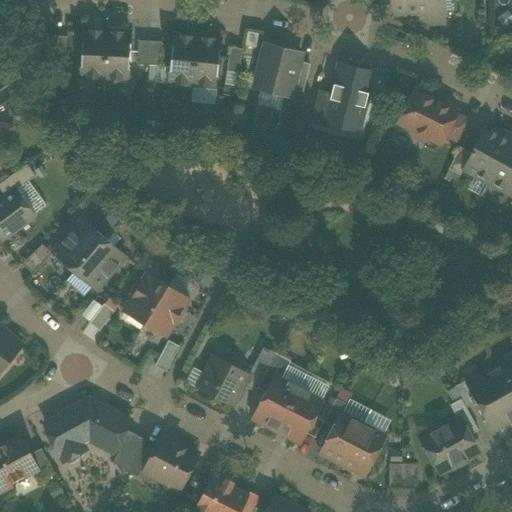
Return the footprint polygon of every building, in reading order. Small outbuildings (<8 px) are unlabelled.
[(443,0),(391,0),(392,14),(418,13),(444,12),(443,0)] [(446,0),(446,10),(455,10),(455,0),(446,0)] [(418,13),(419,25),(444,25),(444,12),(418,13)] [(102,79),(104,79),(106,31),(82,30),(80,78),(88,78),(90,81),(99,81),(102,79)] [(130,32),(106,31),(104,79),(106,79),(108,82),(117,82),(120,80),(128,80),(130,32)] [(190,85),(192,85),(197,37),(173,35),(168,82),(176,83),(178,86),(187,87),(190,85)] [(41,52),(53,53),(54,36),(42,36),(41,52)] [(52,60),(65,61),(66,37),(54,36),(53,53),(52,60)] [(221,39),(197,37),(192,85),(195,85),(196,88),(206,89),(208,86),(216,87),(221,39)] [(137,65),(149,65),(150,41),(138,41),(137,65)] [(162,42),(150,41),(149,65),(161,66),(162,42)] [(255,87),(290,96),(291,90),(299,62),(300,54),(265,46),(255,87)] [(227,71),(238,73),(242,49),(230,48),(227,71)] [(291,90),(303,92),(310,64),(299,62),(291,90)] [(330,94),(329,100),(364,108),(370,87),(368,87),(372,73),(338,64),(330,94)] [(314,111),(325,114),(329,100),(330,94),(319,91),(314,111)] [(429,140),(439,144),(441,143),(445,136),(456,113),(457,112),(456,110),(451,108),(448,108),(437,103),(436,100),(419,92),(413,94),(409,101),(411,109),(409,110),(402,124),(403,126),(413,132),(415,137),(424,141),(429,140)] [(331,124),(342,127),(344,120),(360,124),(364,108),(329,100),(325,114),(314,111),(310,125),(330,130),(331,124)] [(12,101),(13,113),(28,113),(27,101),(12,101)] [(445,136),(456,142),(464,125),(467,126),(469,120),(456,113),(445,136)] [(359,131),(360,124),(344,120),(342,127),(359,131)] [(0,144),(8,146),(12,127),(0,124),(0,144)] [(485,126),(483,132),(490,135),(492,130),(485,126)] [(498,133),(492,130),(490,135),(483,132),(470,154),(462,169),(463,169),(489,183),(511,141),(509,139),(511,136),(500,130),(498,133)] [(511,140),(511,141),(489,183),(511,196),(511,140)] [(449,169),(459,175),(463,169),(462,169),(470,154),(460,148),(449,169)] [(0,184),(0,188),(6,197),(16,190),(28,181),(35,176),(27,165),(0,184)] [(28,181),(16,190),(34,214),(46,205),(45,205),(46,205),(28,181)] [(35,216),(34,214),(16,190),(6,197),(0,201),(0,239),(1,241),(35,216)] [(52,253),(74,272),(104,237),(82,218),(52,253)] [(126,256),(104,237),(74,272),(96,291),(126,256)] [(23,262),(35,273),(52,253),(41,244),(23,262)] [(123,312),(144,325),(168,286),(147,272),(140,283),(139,283),(131,295),(132,296),(123,312)] [(189,299),(168,286),(144,325),(165,338),(175,322),(176,323),(184,310),(183,309),(189,299)] [(89,323),(99,331),(114,312),(104,304),(89,323)] [(0,372),(22,346),(0,327),(0,372)] [(155,366),(166,372),(179,346),(168,340),(155,366)] [(274,353),(267,367),(256,387),(266,393),(276,375),(281,378),(290,362),(290,361),(274,353)] [(196,388),(232,407),(243,386),(249,374),(213,355),(196,388)] [(254,392),(256,387),(267,367),(256,361),(249,374),(243,386),(254,392)] [(290,362),(281,378),(299,387),(307,371),(290,362)] [(511,371),(507,362),(467,384),(477,402),(492,431),(511,419),(511,371)] [(303,390),(312,374),(307,371),(299,387),(303,390)] [(312,374),(303,390),(322,399),(330,384),(312,374)] [(254,418),(277,430),(299,387),(281,378),(276,375),(266,393),(254,418)] [(461,399),(466,408),(477,402),(467,384),(465,381),(454,387),(461,399)] [(303,390),(299,387),(277,430),(300,442),(308,426),(312,425),(316,417),(314,413),(322,399),(303,390)] [(324,422),(334,427),(342,413),(347,404),(336,399),(324,422)] [(450,405),(457,418),(458,417),(468,436),(478,430),(466,408),(461,399),(450,405)] [(60,454),(64,461),(78,453),(82,444),(82,443),(89,439),(93,432),(116,444),(117,445),(125,429),(130,421),(115,413),(114,409),(110,407),(107,408),(90,400),(90,402),(88,401),(78,407),(77,405),(60,414),(61,415),(44,424),(51,436),(49,437),(58,455),(60,454)] [(321,452),(342,464),(363,424),(342,413),(334,427),(321,452)] [(477,453),(468,436),(458,417),(457,418),(437,429),(435,427),(434,428),(436,433),(424,439),(422,434),(420,436),(423,440),(421,447),(424,453),(431,456),(441,473),(477,453)] [(384,435),(363,424),(342,464),(364,475),(384,435)] [(434,428),(422,434),(424,439),(436,433),(434,428)] [(113,462),(130,472),(143,446),(146,440),(125,429),(117,445),(116,444),(112,451),(117,453),(113,462)] [(0,492),(11,487),(10,484),(34,471),(35,470),(28,456),(31,455),(31,454),(24,441),(21,443),(17,437),(0,446),(0,492)] [(164,483),(173,488),(178,487),(180,488),(197,456),(161,437),(154,452),(145,469),(150,472),(162,479),(164,483)] [(154,452),(143,446),(130,472),(129,472),(146,481),(150,472),(145,469),(154,452)] [(34,471),(40,481),(54,473),(41,448),(31,454),(31,455),(28,456),(35,470),(34,471)] [(387,486),(402,486),(402,463),(387,463),(387,486)] [(414,463),(402,463),(402,486),(414,486),(414,463)] [(196,510),(199,511),(239,511),(241,510),(248,496),(230,486),(225,484),(213,477),(196,510)] [(241,510),(244,511),(253,511),(255,508),(260,498),(249,493),(248,496),(241,510)] [(305,511),(304,511),(303,511),(301,511),(289,506),(290,504),(275,496),(266,511),(305,511)]
